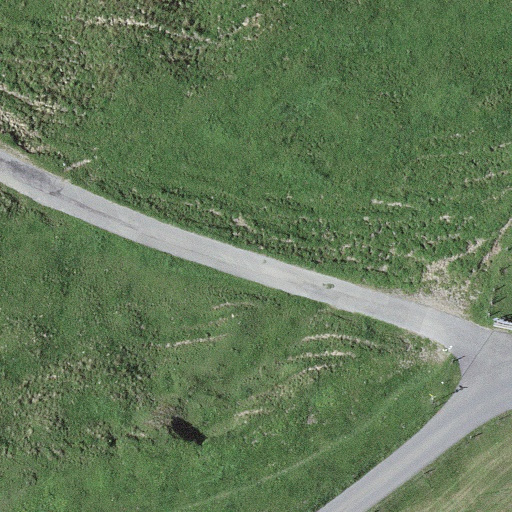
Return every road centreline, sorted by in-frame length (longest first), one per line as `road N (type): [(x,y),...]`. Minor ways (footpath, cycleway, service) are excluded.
road 1 (track): [(511,369),(465,335),(185,247),(0,165)]
road 2 (residential): [(328,511),(511,383)]
